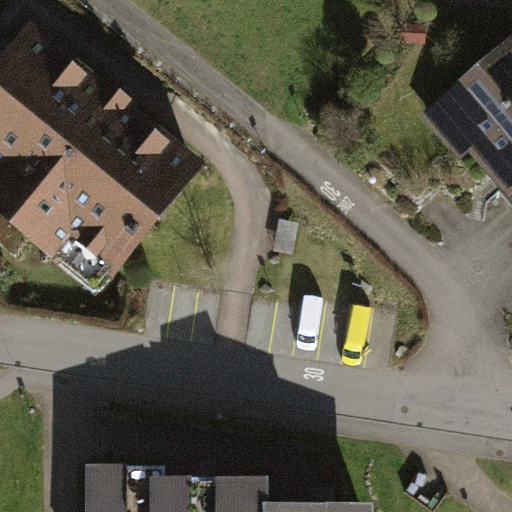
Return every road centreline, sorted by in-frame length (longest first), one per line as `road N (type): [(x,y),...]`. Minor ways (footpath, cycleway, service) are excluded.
road 1 (unclassified): [(469,404),(474,349),(454,276),(118,0)]
road 2 (residential): [(469,404),(63,347),(0,347)]
